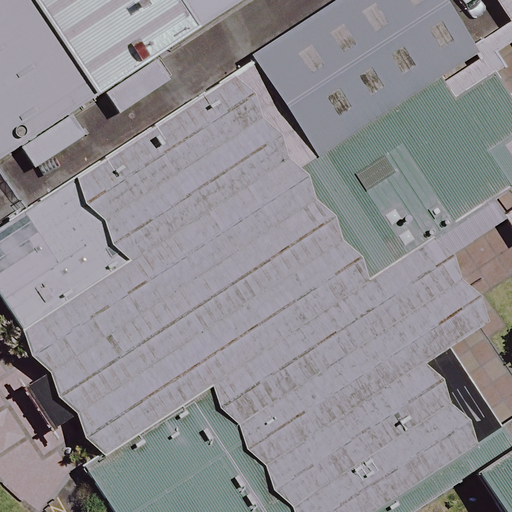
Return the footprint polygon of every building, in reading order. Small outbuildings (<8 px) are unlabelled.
[(0,0),(0,9),(66,111),(166,46),(135,0),(0,0)] [(135,0),(166,46),(237,0),(135,0)] [(424,0),(335,0),(236,64),(294,154),(456,49),(424,0)] [(511,0),(478,0),(511,51),(511,0)] [(0,153),(66,111),(0,9),(0,153)] [(511,134),(456,49),(294,154),(371,271),(511,179),(511,134)] [(354,511),(457,446),(218,80),(0,221),(0,342),(110,511),(354,511)] [(511,232),(511,211),(502,218),(511,232)] [(511,511),(511,434),(452,474),(476,511),(511,511)]
